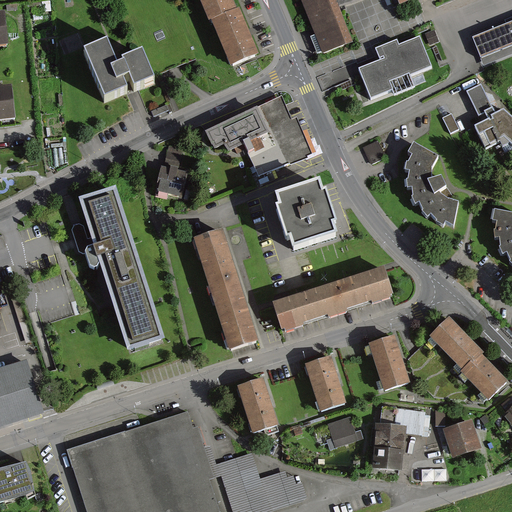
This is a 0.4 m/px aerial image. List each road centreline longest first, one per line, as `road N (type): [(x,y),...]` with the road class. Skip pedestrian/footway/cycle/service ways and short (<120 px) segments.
road 1 (residential): [(49,430),(417,311),(444,288)]
road 2 (residential): [(299,69),(0,216)]
road 3 (residential): [(299,69),(351,189),(444,288)]
